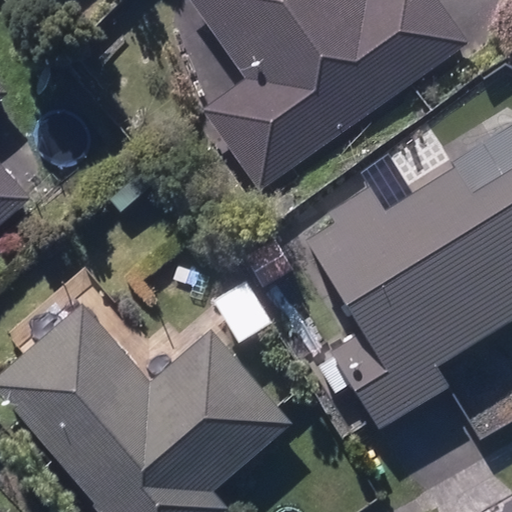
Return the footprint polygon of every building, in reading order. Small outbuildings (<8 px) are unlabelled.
[(201,115),(258,194),(467,44),(435,0),(188,0),(248,81),(201,115)] [(0,226),(31,199),(0,163),(0,98),(8,92),(0,83),(0,226)] [(351,385),(380,430),(447,387),(435,366),(511,317),(511,162),(468,190),(450,160),(413,183),(416,189),(383,209),(367,186),(329,210),(334,219),(304,238),(361,332),(330,351),(335,358),(319,368),(335,395),(351,385)] [(226,273),(244,308),(256,302),(237,268),(226,273)] [(222,511),(227,509),(213,492),(291,421),(208,329),(150,382),(80,304),(0,374),(0,394),(105,511),(222,511)]
